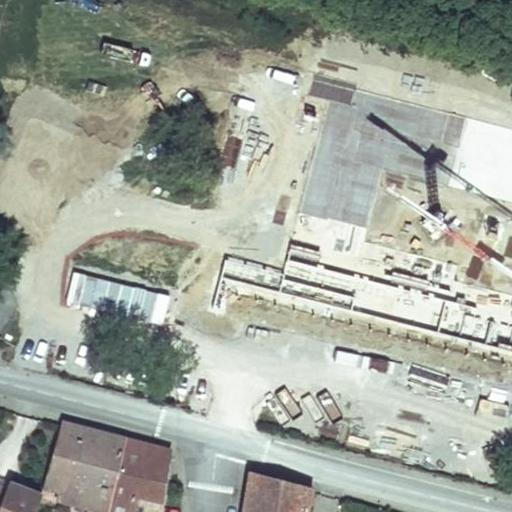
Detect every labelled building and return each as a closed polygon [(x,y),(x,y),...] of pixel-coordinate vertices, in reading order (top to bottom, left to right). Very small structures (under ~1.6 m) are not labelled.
[(511,160),(471,148),(453,209),(511,226),(511,160)] [(74,210),(69,235),(130,246),(135,221),(74,210)] [(479,319),(502,264),(469,250),(446,306),(479,319)] [(51,344),(54,332),(23,323),(19,335),(51,344)] [(108,511),(125,443),(126,440),(63,423),(44,489),(60,494),(58,500),(88,508),(103,511),(108,511)] [(145,448),(125,443),(108,511),(131,511),(135,495),(161,502),(169,451),(146,445),(145,448)] [(310,505),(311,488),(250,472),(243,511),(297,511),(299,504),(310,505)] [(23,495),(25,490),(9,484),(7,489),(23,495)] [(0,511),(34,511),(41,496),(25,490),(23,495),(7,489),(6,491),(0,488),(0,511)] [(159,511),(161,502),(135,495),(131,511),(159,511)]
